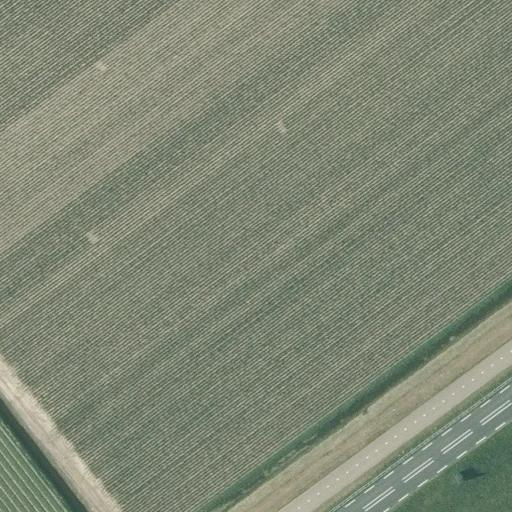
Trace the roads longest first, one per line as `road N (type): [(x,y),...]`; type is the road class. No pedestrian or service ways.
road 1 (unclassified): [(511,349),(293,511)]
road 2 (primary): [(357,511),(511,397)]
